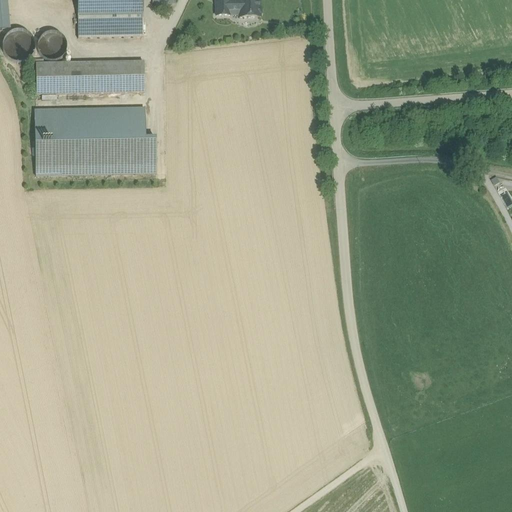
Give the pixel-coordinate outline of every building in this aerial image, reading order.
[(6,0),(0,0),(0,32),(10,31),(6,0)] [(77,0),(77,18),(143,17),(142,0),(77,0)] [(237,0),(238,3),(229,3),(230,13),(239,13),(239,19),(260,18),(260,16),(262,15),(262,10),(260,8),(260,0),(237,0)] [(229,3),(216,3),(217,17),(230,17),(230,13),(229,3)] [(143,17),(77,18),(78,40),(143,39),(143,17)] [(21,51),(21,45),(28,45),(28,38),(21,38),(21,32),(7,32),(6,45),(13,45),(13,51),(21,51)] [(62,34),(40,35),(41,61),(64,60),(62,34)] [(144,64),(36,66),(36,96),(144,94),(144,64)] [(144,110),(35,112),(36,178),(156,176),(155,140),(145,140),(144,110)]
